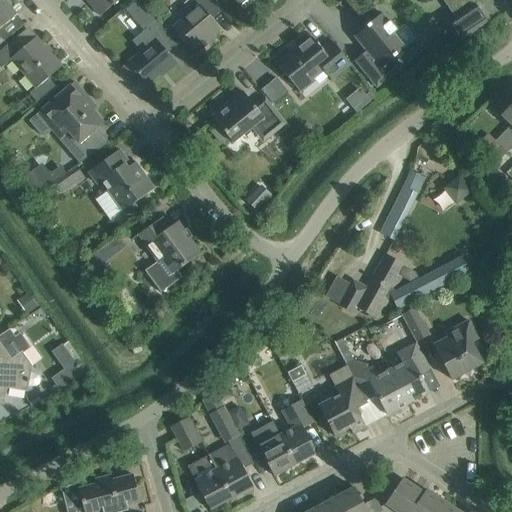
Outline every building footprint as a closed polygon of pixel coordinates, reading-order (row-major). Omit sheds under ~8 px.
[(0,0),(0,44),(5,41),(0,34),(0,29),(17,15),(4,0),(0,0)] [(89,0),(94,5),(92,6),(99,15),(101,13),(102,14),(117,1),(118,0),(89,0)] [(211,0),(195,0),(199,4),(172,28),(191,51),(210,35),(212,37),(221,30),(212,19),(221,11),(211,0)] [(234,0),(244,12),(258,0),(234,0)] [(442,0),(455,18),(449,22),(462,41),(488,23),(472,0),(442,0)] [(156,21),(149,13),(144,17),(147,20),(142,23),(147,29),(132,41),(141,51),(128,62),(147,85),(166,70),(168,72),(177,64),(168,53),(177,46),(156,21)] [(401,67),(393,58),(405,49),(393,34),(396,31),(382,13),(354,36),(366,51),(355,60),(376,87),(401,67)] [(0,64),(3,68),(12,60),(36,88),(30,93),(37,102),(40,99),(55,86),(48,78),(61,67),(36,37),(19,52),(10,42),(0,51),(0,64)] [(291,52),(276,63),(300,93),(316,81),(314,78),(323,70),(331,80),(351,64),(332,41),(322,49),(312,37),(292,53),(291,52)] [(276,78),(261,91),(273,105),(288,92),(276,78)] [(93,104),(74,82),(39,112),(29,121),(41,135),(47,135),(52,130),(80,163),(109,142),(97,128),(103,123),(89,107),(93,104)] [(242,91),(211,116),(233,143),(234,142),(251,128),(257,122),(269,137),(286,124),(282,120),(265,98),(255,106),(242,91)] [(511,104),(501,115),(511,125),(487,150),(492,155),(495,152),(495,153),(511,135),(511,104)] [(511,135),(495,153),(501,159),(511,147),(511,135)] [(128,162),(120,150),(89,172),(97,184),(102,181),(108,191),(96,199),(109,219),(122,209),(123,211),(154,189),(135,162),(127,168),(125,164),(128,162)] [(459,176),(444,188),(453,199),(460,193),(461,193),(464,196),(471,191),(466,185),(459,176)] [(394,240),(416,195),(404,189),(382,233),(381,234),(394,240)] [(181,275),(178,270),(201,254),(178,222),(169,228),(162,217),(138,235),(157,261),(145,269),(160,290),(181,275)] [(339,304),(338,306),(353,314),(357,308),(376,319),(378,319),(389,299),(394,301),(394,302),(397,309),(398,309),(470,271),(466,265),(461,256),(454,260),(453,261),(453,260),(447,264),(428,273),(428,274),(427,275),(419,279),(418,278),(415,272),(407,267),(407,266),(385,254),(366,288),(353,280),(351,284),(339,304)] [(415,308),(401,316),(415,342),(430,335),(415,308)] [(390,370),(408,404),(429,393),(419,375),(430,369),(415,342),(401,316),(394,320),(408,347),(396,353),(402,363),(390,370)] [(468,321),(451,331),(446,333),(448,337),(433,345),(452,380),(482,363),(471,343),(478,339),(468,321)] [(35,373),(30,372),(32,365),(22,351),(28,346),(19,333),(10,340),(5,332),(0,335),(0,398),(5,399),(7,388),(27,391),(28,385),(32,386),(37,386),(40,383),(40,379),(39,375),(35,373)] [(387,415),(408,404),(390,370),(377,376),(372,366),(360,372),(341,338),(334,342),(346,366),(366,401),(376,395),(387,415)] [(300,366),(286,374),(291,383),(305,376),(300,366)] [(366,401),(346,366),(329,375),(336,387),(334,387),(339,395),(319,406),(335,437),(350,429),(353,434),(366,427),(356,409),(367,403),(366,401)] [(280,435),(295,464),(317,453),(304,428),(314,423),(302,400),(281,411),(291,429),(280,435)] [(217,469),(232,498),(253,487),(244,469),(253,463),(234,428),(229,417),(223,407),(210,414),(219,432),(226,444),(228,442),(230,445),(220,450),(209,456),(217,469)] [(229,417),(234,428),(247,421),(241,411),(229,417)] [(188,417),(171,427),(184,451),(202,442),(188,417)] [(259,446),(258,447),(274,476),(295,464),(280,435),(273,421),(251,433),(259,446)] [(210,510),(232,498),(217,469),(209,456),(188,467),(195,480),(210,510)] [(97,484),(79,489),(84,511),(100,511),(104,511),(103,511),(116,511),(122,511),(124,506),(140,502),(133,475),(112,480),(106,477),(96,480),(97,484)] [(402,478),(385,504),(396,511),(411,511),(424,493),(402,478)] [(367,511),(354,487),(336,497),(343,511),(367,511)] [(424,493),(411,511),(435,511),(443,501),(426,489),(424,493)] [(205,500),(200,491),(197,493),(201,502),(205,500)] [(343,511),(336,497),(318,507),(320,511),(343,511)] [(376,498),(369,502),(374,511),(379,511),(382,511),(376,498)] [(459,511),(443,501),(435,511),(459,511)] [(188,511),(201,511),(204,511),(200,502),(187,509),(188,511)]
